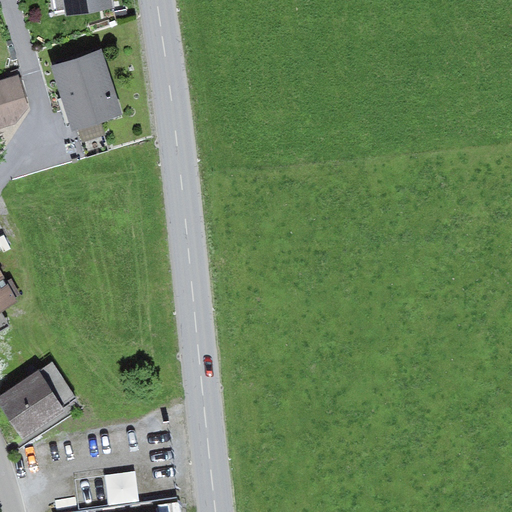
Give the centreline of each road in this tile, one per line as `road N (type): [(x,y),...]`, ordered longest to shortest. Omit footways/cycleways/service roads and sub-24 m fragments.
road 1 (primary): [(156,0),(218,511)]
road 2 (residential): [(11,0),(40,108),(0,181)]
